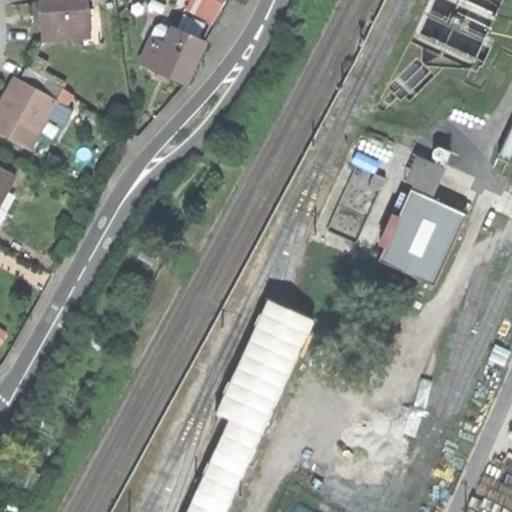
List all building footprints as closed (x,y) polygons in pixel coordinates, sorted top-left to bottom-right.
[(41,0),(42,19),(44,41),(91,37),(88,0),(41,0)] [(195,0),(203,4),(222,13),(228,0),(195,0)] [(429,45),(487,52),(492,4),(462,0),(456,0),(455,13),(433,10),(429,45)] [(214,30),(222,13),(203,4),(195,21),(214,30)] [(159,73),(190,85),(198,67),(206,45),(175,33),(168,50),(159,73)] [(144,67),(159,73),(168,50),(153,44),(144,67)] [(27,69),(21,80),(44,93),(51,82),(27,69)] [(0,107),(0,132),(31,150),(58,101),(44,93),(21,80),(17,78),(2,105),(0,107)] [(405,184),(435,193),(444,163),(414,154),(405,184)] [(355,165),(335,229),(362,237),(381,173),(355,165)] [(0,207),(17,177),(0,167),(0,207)] [(435,282),(464,210),(404,186),(375,258),(435,282)] [(281,302),(264,294),(215,410),(223,415),(180,511),(221,511),(312,316),(281,302)] [(322,511),(299,499),(292,511),(322,511)]
